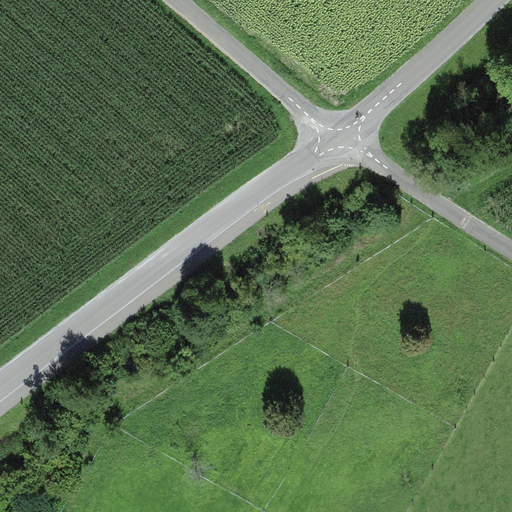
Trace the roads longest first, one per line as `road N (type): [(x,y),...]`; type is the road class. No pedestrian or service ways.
road 1 (tertiary): [(0,396),(263,188),(340,139)]
road 2 (unclassified): [(176,0),(340,139)]
road 3 (tertiary): [(340,139),(494,0)]
road 4 (unclassified): [(340,139),(511,248)]
